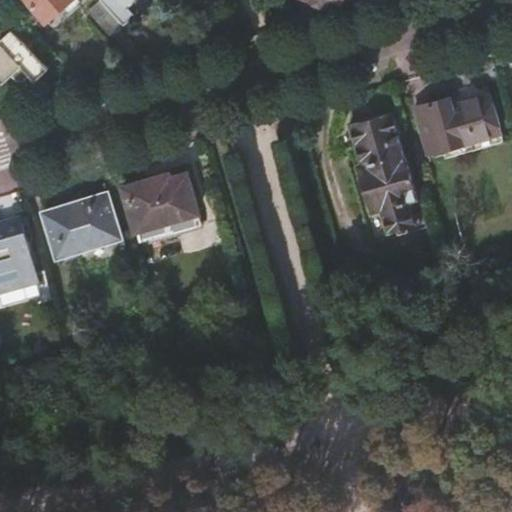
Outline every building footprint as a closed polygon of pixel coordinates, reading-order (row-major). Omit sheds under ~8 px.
[(26,0),(28,2),(43,19),(47,23),(67,6),(70,10),(80,2),(78,0),(26,0)] [(101,0),(127,27),(137,17),(129,8),(137,0),(101,0)] [(17,12),(32,29),(43,19),(28,2),(17,12)] [(101,3),(89,14),(110,36),(122,25),(101,3)] [(0,78),(4,83),(13,75),(17,80),(26,80),(31,75),(36,81),(50,68),(14,29),(0,41),(0,78)] [(451,99),(431,104),(443,150),(501,133),(490,95),(453,106),(451,99)] [(395,113),(350,124),(361,164),(357,165),(370,212),(383,209),(389,233),(417,225),(410,202),(418,199),(395,113)] [(125,187),(137,232),(198,214),(187,174),(170,179),(169,175),(125,187)] [(59,257),(79,251),(121,238),(109,195),(85,201),(84,196),(69,200),(70,205),(46,212),(59,257)] [(198,214),(137,232),(141,243),(202,226),(198,214)] [(24,216),(0,222),(0,298),(2,298),(0,291),(0,290),(41,279),(24,216)] [(121,238),(79,251),(83,267),(126,255),(121,238)]
